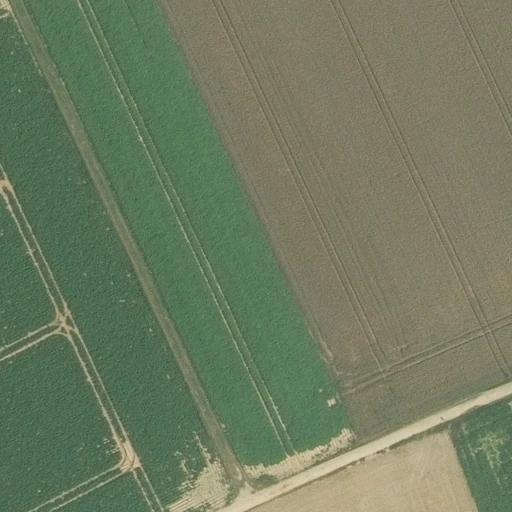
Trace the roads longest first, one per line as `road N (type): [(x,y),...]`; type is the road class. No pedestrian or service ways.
road 1 (track): [(250,504),(16,0)]
road 2 (track): [(236,511),(511,392)]
